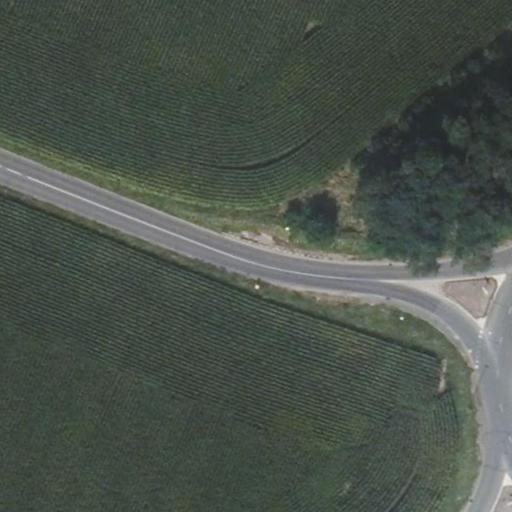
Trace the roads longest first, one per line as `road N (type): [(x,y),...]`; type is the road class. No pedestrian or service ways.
road 1 (tertiary): [(262,268),(0,165)]
road 2 (tertiary): [(262,268),(419,299),(464,334),(497,387)]
road 3 (tertiary): [(511,261),(391,273),(262,268)]
